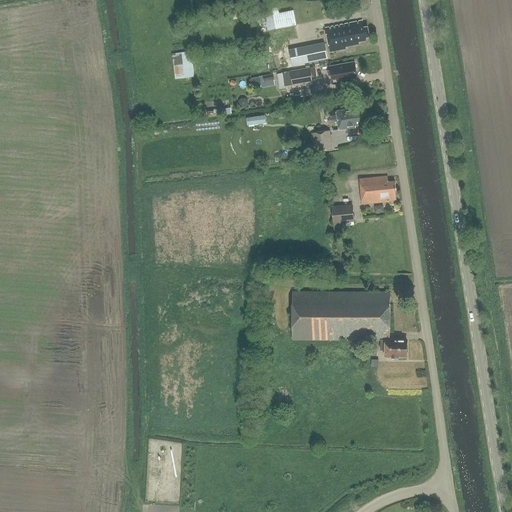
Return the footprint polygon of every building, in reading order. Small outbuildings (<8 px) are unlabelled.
[(278,8),(264,11),(268,31),(308,23),(306,13),(294,15),(293,11),(279,14),(278,8)] [(367,27),(363,28),(361,21),(326,28),(331,52),(345,49),(345,48),(350,47),(350,45),(358,44),(358,41),(365,40),(365,37),(369,36),(367,27)] [(324,43),(289,50),(292,66),(327,59),(324,43)] [(171,54),(175,79),(194,77),(192,64),(197,63),(196,53),(191,54),(191,52),(171,54)] [(357,77),(354,62),(329,67),(332,84),(347,82),(347,79),(357,77)] [(315,67),(291,72),(293,88),(300,86),(301,91),(314,88),(313,84),(314,84),(312,78),(317,77),(315,67)] [(275,86),(273,76),(259,78),(259,77),(251,79),(252,85),(253,85),(253,87),(261,86),(261,89),(275,86)] [(352,109),(336,111),(337,120),(339,130),(356,127),(355,125),(367,124),(365,109),(352,110),(352,109)] [(248,126),(266,123),(265,116),(247,118),(248,126)] [(314,152),(333,150),(330,131),(312,134),(314,152)] [(362,204),(396,201),(395,182),(387,182),(386,176),(360,179),(362,204)] [(352,205),(331,207),(334,231),(343,230),(343,223),(354,222),(352,205)] [(388,303),(388,293),(293,292),(293,340),(381,340),(381,350),(386,350),(385,357),(392,357),(392,359),(398,359),(397,357),(406,357),(406,340),(390,340),(389,303),(388,303)]
